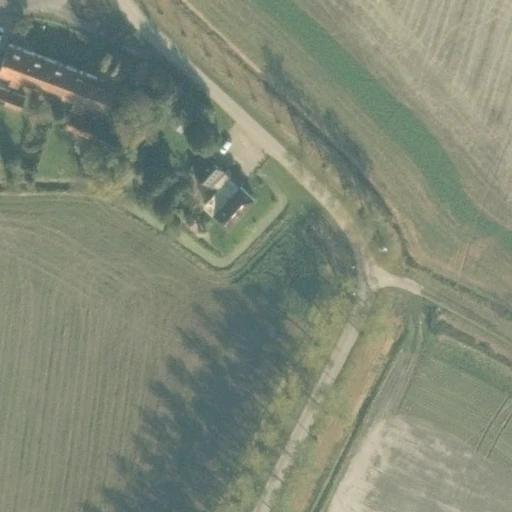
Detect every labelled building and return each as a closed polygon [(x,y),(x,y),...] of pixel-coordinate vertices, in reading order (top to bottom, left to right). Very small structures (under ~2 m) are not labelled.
[(17,79),(21,81),(22,81),(34,52),(11,43),(0,71),(0,72),(14,78),(12,83),(15,85),(17,79)] [(56,60),(34,52),(22,81),(42,88),(40,94),(42,95),(44,90),(56,60)] [(56,60),(44,90),(42,95),(46,96),(48,91),(66,98),(77,68),(56,60)] [(84,104),(86,105),(97,75),(77,68),(66,98),(84,104)] [(86,105),(84,104),(82,110),(88,112),(90,107),(105,112),(116,82),(97,75),(86,105)] [(0,100),(8,104),(13,90),(0,85),(0,100)] [(26,95),(13,90),(8,104),(21,108),(26,95)] [(174,118),(185,126),(191,118),(180,110),(174,118)] [(66,125),(82,132),(87,118),(70,112),(66,125)] [(99,138),(104,125),(87,118),(82,132),(99,138)] [(116,129),(104,125),(99,138),(111,142),(116,129)] [(229,226),(254,197),(224,170),(225,169),(208,154),(196,143),(178,163),(191,174),(194,170),(212,185),(216,180),(232,194),(226,201),(215,192),(204,204),(229,226)]
